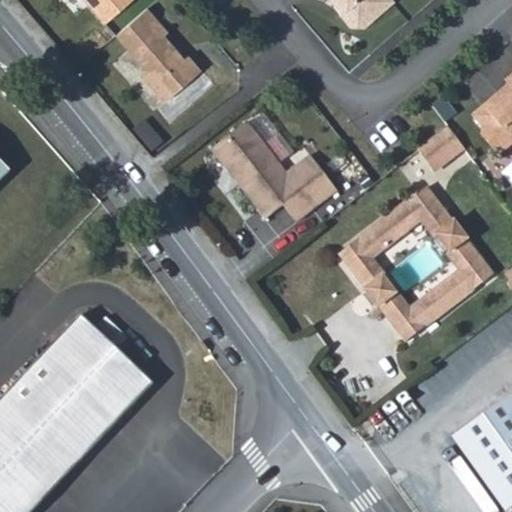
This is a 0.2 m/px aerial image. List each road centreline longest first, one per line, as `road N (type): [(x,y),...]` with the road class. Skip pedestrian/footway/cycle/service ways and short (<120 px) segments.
road 1 (residential): [(0,26),(136,187),(310,424)]
road 2 (residential): [(494,0),(387,92),(364,100),(339,92),(259,0)]
road 3 (unclassified): [(310,424),(218,511)]
